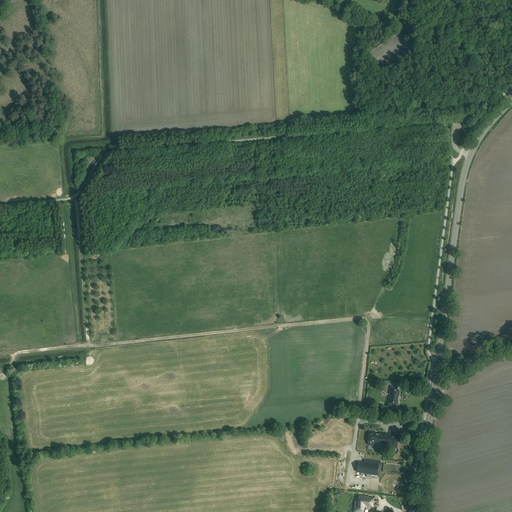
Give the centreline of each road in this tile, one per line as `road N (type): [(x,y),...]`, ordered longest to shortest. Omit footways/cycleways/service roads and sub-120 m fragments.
road 1 (track): [(0,354),(359,317),(368,333),(357,415)]
road 2 (tertiary): [(438,358),(465,167),(511,100)]
road 3 (track): [(90,346),(73,184)]
road 4 (tertiary): [(417,511),(438,358)]
